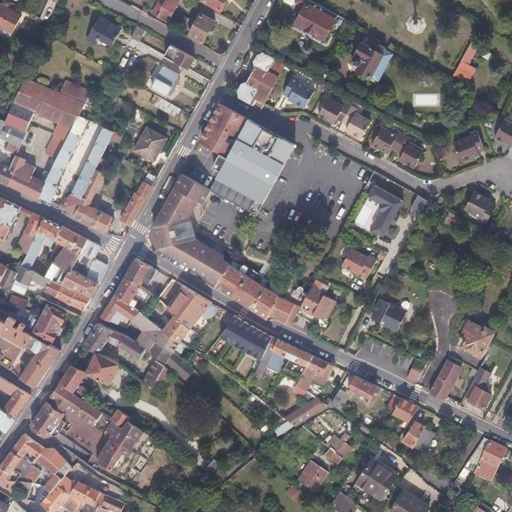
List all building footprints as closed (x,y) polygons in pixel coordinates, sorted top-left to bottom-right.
[(157,0),(151,12),(168,21),(179,0),(157,0)] [(204,0),(222,10),(227,0),(204,0)] [(338,16),(307,0),(295,0),(295,2),(304,7),(296,23),(325,39),(338,16)] [(0,3),(0,28),(2,26),(12,31),(20,15),(0,3)] [(190,34),(203,41),(215,20),(201,12),(190,34)] [(87,37),(96,43),(99,36),(111,43),(121,27),(99,15),(87,37)] [(139,41),(145,29),(137,25),(131,36),(139,41)] [(360,67),(357,72),(370,79),(385,52),(379,49),(381,44),(371,39),(366,47),(362,45),(352,64),(360,67)] [(460,62),(468,66),(480,45),(472,41),(460,62)] [(165,55),(173,59),(179,49),(171,44),(165,55)] [(190,68),(196,57),(195,57),(179,49),(173,59),(190,68)] [(252,74),(274,86),(286,64),(264,52),(257,55),(253,61),(255,69),(252,74)] [(132,55),(124,70),(130,73),(137,58),(132,55)] [(499,64),(509,69),(511,63),(511,62),(503,58),(499,64)] [(460,62),(455,73),(465,78),(470,68),(468,66),(460,62)] [(177,76),(179,74),(164,65),(152,87),(167,96),(168,94),(172,94),(173,90),(172,87),(175,82),(178,82),(180,78),(178,76),(177,76)] [(261,110),(264,105),(274,86),(252,74),(248,81),(241,84),(237,91),(239,98),(261,110)] [(52,171),(79,114),(85,102),(60,91),(25,76),(5,121),(27,130),(35,111),(59,122),(47,150),(52,152),(45,168),(52,171)] [(291,96),(289,99),(305,108),(314,91),(299,83),(301,81),(292,76),(284,92),(291,96)] [(60,91),(85,102),(91,89),(65,79),(60,91)] [(177,115),(181,106),(153,96),(150,104),(177,115)] [(336,118),(342,122),(351,106),(344,103),(342,106),(328,98),(318,116),(333,124),(336,118)] [(217,150),(229,156),(248,120),(220,105),(201,141),(205,143),(217,150)] [(351,106),(342,122),(349,125),(346,131),(360,138),(370,121),(355,113),(357,110),(351,106)] [(79,114),(52,171),(46,183),(41,195),(51,201),(55,194),(54,193),(57,185),(56,185),(88,118),(79,114)] [(13,151),(17,152),(26,131),(27,130),(5,121),(0,119),(0,135),(10,140),(6,148),(13,151)] [(294,145),(248,120),(229,156),(217,150),(210,163),(215,172),(218,176),(212,186),(259,211),(294,145)] [(511,147),(511,123),(504,120),(495,138),(511,147)] [(75,212),(96,168),(110,138),(114,130),(105,126),(73,192),(71,192),(68,200),(66,200),(63,206),(75,212)] [(147,126),(135,149),(153,160),(166,137),(147,126)] [(389,148),(396,151),(404,135),(397,132),(396,135),(381,128),(372,146),(386,153),(389,148)] [(123,135),(114,130),(110,138),(120,142),(123,135)] [(16,154),(26,158),(36,135),(26,131),(17,152),(16,154)] [(470,133),(471,136),(455,142),(463,159),(478,154),(477,151),(484,149),(477,131),(470,133)] [(404,135),(396,151),(401,154),(398,159),(414,168),(423,150),(409,143),(411,139),(404,135)] [(0,179),(8,183),(14,169),(10,167),(16,154),(17,152),(13,151),(7,164),(0,160),(0,179)] [(41,195),(46,183),(32,177),(36,166),(25,161),(26,158),(16,154),(10,167),(14,169),(8,183),(40,197),(41,195)] [(32,177),(46,183),(52,171),(45,168),(37,165),(36,166),(32,177)] [(105,172),(96,168),(75,212),(75,214),(105,230),(113,216),(90,204),(105,172)] [(156,221),(158,226),(173,221),(174,223),(192,218),(191,214),(200,196),(205,199),(209,193),(212,186),(187,172),(184,171),(156,221)] [(121,217),(131,223),(153,185),(144,180),(138,193),(135,191),(121,217)] [(403,202),(375,187),(370,196),(378,201),(383,214),(375,230),(385,236),(403,202)] [(489,201),(471,192),(462,208),(480,217),(478,220),(484,223),(494,206),(488,203),(489,201)] [(410,208),(421,214),(429,201),(418,195),(410,208)] [(0,220),(10,225),(20,206),(7,200),(0,210),(0,220)] [(17,247),(27,252),(44,217),(33,212),(17,247)] [(475,241),(482,230),(449,212),(442,223),(475,241)] [(31,269),(33,263),(44,241),(46,236),(54,240),(65,245),(80,253),(87,239),(70,231),(61,225),(44,217),(27,252),(23,262),(21,264),(31,269)] [(183,234),(196,230),(192,218),(174,223),(179,239),(184,237),(183,234)] [(0,237),(4,239),(10,225),(0,220),(0,237)] [(180,242),(179,239),(174,223),(173,221),(158,226),(153,227),(158,243),(159,248),(169,245),(180,242)] [(218,284),(230,265),(222,259),(224,255),(200,241),(196,230),(183,234),(184,237),(179,239),(180,242),(169,245),(165,252),(218,284)] [(80,290),(91,296),(107,269),(107,263),(94,257),(100,246),(87,239),(80,253),(65,245),(52,262),(47,271),(45,275),(51,278),(65,284),(80,290)] [(12,257),(23,262),(27,252),(17,247),(12,257)] [(360,271),(369,276),(376,259),(368,255),(367,257),(350,249),(341,268),(357,276),(358,274),(360,271)] [(12,257),(8,266),(18,271),(21,264),(23,262),(12,257)] [(126,277),(141,287),(144,282),(150,285),(158,271),(137,259),(126,277)] [(0,282),(8,266),(0,261),(0,282)] [(33,263),(31,269),(35,271),(45,275),(47,271),(33,263)] [(29,284),(32,277),(35,271),(31,269),(21,264),(18,271),(8,266),(0,282),(0,283),(11,288),(15,278),(29,284)] [(286,323),(295,304),(281,297),(230,265),(218,284),(216,286),(267,318),(269,314),(286,323)] [(47,286),(51,278),(45,275),(35,271),(32,277),(47,286)] [(146,302),(151,294),(141,287),(126,277),(116,294),(134,307),(136,304),(133,299),(136,294),(146,302)] [(24,294),(29,284),(15,278),(11,288),(24,294)] [(45,290),(59,297),(65,284),(51,278),(47,286),(45,290)] [(65,284),(59,297),(69,303),(84,309),(91,296),(80,290),(65,284)] [(167,308),(175,315),(192,329),(212,305),(213,303),(183,286),(167,308)] [(301,307),(300,308),(313,315),(314,312),(326,318),(334,302),(323,296),(325,293),(312,286),(301,307)] [(9,303),(24,308),(27,300),(12,294),(9,303)] [(131,322),(140,311),(134,307),(116,294),(102,318),(127,328),(131,322)] [(382,299),(373,318),(399,331),(408,312),(382,299)] [(42,316),(60,326),(66,313),(48,304),(42,316)] [(292,325),(300,308),(301,307),(295,304),(286,323),(292,325)] [(0,310),(0,317),(6,320),(9,315),(0,310)] [(23,329),(51,345),(60,326),(42,316),(32,311),(26,324),(23,329)] [(174,352),(180,343),(163,330),(147,318),(140,311),(131,322),(143,331),(145,329),(159,337),(157,341),(174,352)] [(216,333),(221,336),(228,326),(234,315),(228,312),(216,333)] [(0,328),(1,329),(0,331),(25,346),(26,344),(37,351),(36,352),(33,358),(29,356),(25,361),(29,364),(21,376),(35,386),(47,367),(51,362),(59,349),(51,345),(23,329),(26,324),(21,322),(18,327),(14,324),(16,319),(9,315),(6,320),(0,317),(0,328)] [(180,343),(192,329),(175,315),(163,330),(180,343)] [(220,336),(262,359),(272,337),(255,328),(234,315),(228,326),(221,336),(220,336)] [(462,347),(479,357),(495,327),(487,323),(484,328),(470,321),(462,335),(459,333),(457,336),(462,338),(463,341),(460,346),(462,347)] [(147,348),(140,344),(123,334),(98,323),(84,346),(97,353),(100,354),(109,339),(117,346),(119,344),(140,359),(147,348)] [(191,335),(197,339),(200,335),(194,330),(191,335)] [(369,335),(363,349),(408,370),(414,357),(369,335)] [(147,348),(150,352),(157,341),(143,337),(140,344),(147,348)] [(265,367),(280,374),(295,348),(272,337),(262,359),(259,364),(265,367)] [(195,370),(174,352),(157,341),(150,352),(167,364),(168,362),(188,380),(195,370)] [(492,344),(488,353),(491,354),(495,353),(498,347),(492,344)] [(478,359),(479,357),(462,347),(461,349),(478,359)] [(280,374),(298,383),(313,357),(295,348),(280,374)] [(87,373),(109,384),(119,363),(100,354),(97,353),(87,373)] [(418,380),(432,388),(447,361),(433,353),(429,360),(418,380)] [(418,380),(429,360),(418,354),(408,376),(417,381),(418,380)] [(303,389),(308,392),(314,380),(325,386),(335,367),(313,357),(298,383),(297,385),(303,389)] [(152,389),(157,380),(165,367),(156,361),(143,382),(152,389)] [(430,392),(445,399),(461,368),(447,361),(432,388),(430,392)] [(480,367),(490,372),(493,368),(482,362),(480,367)] [(261,377),(265,367),(259,364),(255,375),(261,377)] [(84,399),(89,391),(79,385),(87,373),(72,365),(60,383),(84,399)] [(157,380),(164,385),(172,373),(165,367),(157,380)] [(481,389),(490,372),(480,367),(465,394),(469,396),(467,399),(483,407),(491,394),(481,389)] [(349,390),(358,396),(366,382),(356,377),(349,390)] [(0,403),(0,407),(14,417),(29,394),(1,378),(0,379),(0,386),(13,395),(8,403),(3,399),(0,403)] [(366,382),(358,396),(369,402),(377,387),(366,382)] [(113,418),(108,415),(84,399),(60,383),(52,396),(96,425),(97,424),(110,433),(111,444),(108,444),(99,460),(110,466),(108,469),(127,477),(132,467),(135,469),(143,456),(140,455),(152,436),(129,421),(125,426),(113,418)] [(311,402),(317,398),(308,392),(303,389),(300,395),(311,402)] [(84,399),(108,415),(113,406),(89,390),(89,391),(84,399)] [(348,414),(352,407),(345,403),(350,396),(339,390),(332,403),(348,414)] [(125,426),(129,421),(142,402),(131,394),(113,418),(125,426)] [(389,406),(395,410),(402,399),(395,396),(389,406)] [(327,406),(327,405),(317,398),(311,402),(286,418),(295,425),(327,406)] [(393,413),(410,421),(419,407),(402,399),(395,410),(393,413)] [(39,432),(48,438),(59,435),(67,423),(62,420),(66,415),(47,402),(30,426),(39,432)] [(0,425),(6,429),(14,417),(0,407),(0,425)] [(415,422),(404,439),(425,452),(436,435),(415,422)] [(460,449),(464,452),(476,434),(472,432),(460,449)] [(25,434),(13,450),(24,458),(30,450),(39,457),(47,448),(25,434)] [(261,447),(270,441),(266,436),(257,442),(261,447)] [(330,448),(335,452),(344,442),(339,438),(334,444),(330,448)] [(472,457),(475,459),(480,462),(474,473),(490,481),(507,449),(484,438),(472,457)] [(335,452),(343,459),(352,448),(344,442),(335,452)] [(57,473),(68,462),(57,450),(53,448),(50,448),(47,448),(39,457),(38,459),(51,471),(48,475),(52,478),(57,473)] [(343,459),(335,452),(330,448),(330,449),(325,455),(338,465),(343,459)] [(7,480),(20,481),(32,466),(33,465),(24,458),(13,450),(1,466),(11,473),(7,478),(7,480)] [(38,459),(39,457),(30,450),(24,458),(33,465),(38,459)] [(454,485),(460,489),(463,483),(462,483),(471,469),(469,468),(475,459),(472,457),(454,485)] [(373,458),(357,483),(382,498),(398,474),(373,458)] [(217,485),(229,471),(214,459),(203,473),(217,485)] [(312,461),(299,480),(315,491),(328,472),(312,461)] [(72,467),(68,462),(57,473),(63,478),(66,475),(72,467)] [(32,482),(20,481),(7,480),(7,478),(11,473),(1,466),(0,468),(0,480),(3,482),(3,484),(12,490),(15,486),(24,489),(21,496),(27,499),(29,493),(32,487),(32,482)] [(20,481),(32,482),(40,472),(32,466),(20,481)] [(59,484),(63,478),(57,473),(52,478),(45,486),(52,492),(59,484)] [(77,484),(66,475),(63,478),(59,484),(70,494),(90,503),(112,510),(116,511),(121,511),(125,506),(118,502),(120,497),(118,495),(121,489),(112,484),(107,495),(101,493),(102,491),(80,481),(77,484)] [(340,491),(347,496),(354,485),(347,480),(340,491)] [(50,494),(52,492),(45,486),(32,482),(32,487),(39,490),(50,494)] [(56,511),(62,504),(70,494),(59,484),(52,492),(50,494),(42,504),(55,511),(56,511)] [(32,487),(29,493),(36,496),(39,490),(32,487)] [(404,490),(390,511),(426,511),(430,507),(404,490)] [(340,491),(335,499),(345,506),(350,498),(347,496),(340,491)] [(111,511),(112,510),(90,503),(70,494),(62,504),(78,511),(77,511),(111,511)] [(325,504),(329,507),(334,499),(330,497),(325,504)]
